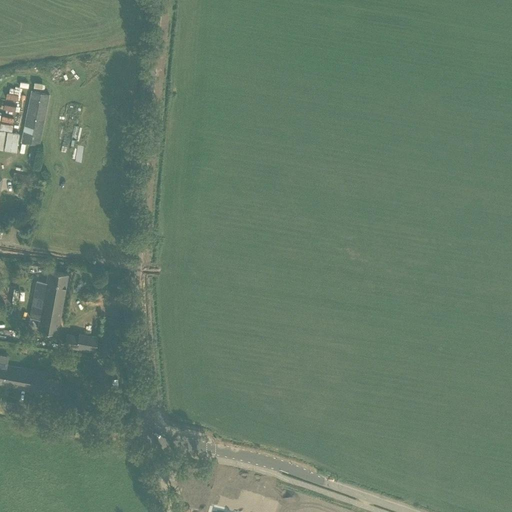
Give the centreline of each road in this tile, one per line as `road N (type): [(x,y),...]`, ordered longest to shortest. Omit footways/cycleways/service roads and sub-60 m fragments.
road 1 (unclassified): [(150,436),(132,299),(154,0)]
road 2 (unclassified): [(409,511),(150,436)]
road 3 (unclassified): [(150,436),(0,405)]
